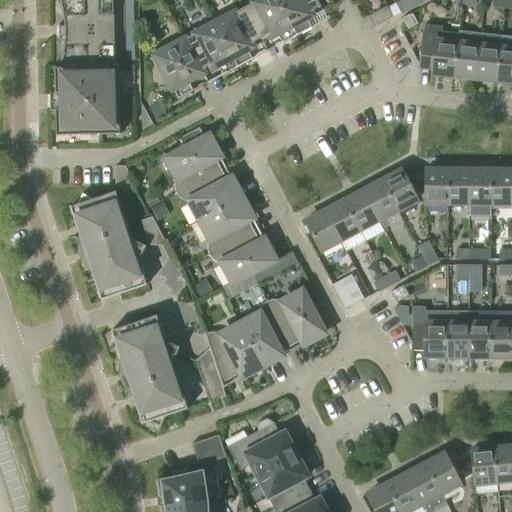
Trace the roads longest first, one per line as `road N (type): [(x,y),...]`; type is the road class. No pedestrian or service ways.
road 1 (residential): [(358,346),(254,160)]
road 2 (residential): [(296,388),(117,460)]
road 3 (residential): [(73,329),(28,197),(24,160)]
road 4 (tertiary): [(65,511),(14,349)]
road 5 (residential): [(24,160),(20,0)]
road 6 (residential): [(360,34),(225,107)]
road 7 (residential): [(387,89),(254,160)]
road 8 (residential): [(117,460),(73,329)]
road 9 (residential): [(387,89),(511,112)]
